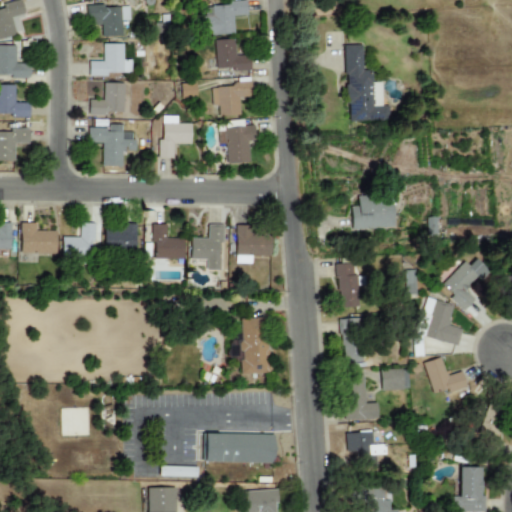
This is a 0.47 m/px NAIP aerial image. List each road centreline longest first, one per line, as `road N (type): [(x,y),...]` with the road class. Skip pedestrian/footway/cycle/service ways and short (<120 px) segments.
road 1 (tertiary): [(271,0),(306,511)]
road 2 (residential): [(0,190),(284,192)]
road 3 (residential): [(49,0),(58,190)]
